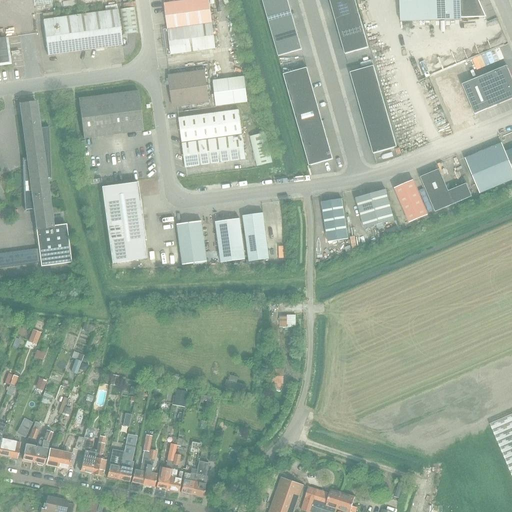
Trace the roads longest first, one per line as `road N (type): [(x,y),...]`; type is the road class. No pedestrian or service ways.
road 1 (unclassified): [(358,178),(181,200),(170,185),(152,69)]
road 2 (residential): [(309,300),(306,385),(292,426),(211,511)]
road 3 (residential): [(191,511),(0,471)]
road 4 (unclassified): [(358,178),(310,0)]
road 5 (unclassified): [(511,120),(358,178)]
road 6 (unclassified): [(0,89),(152,69)]
